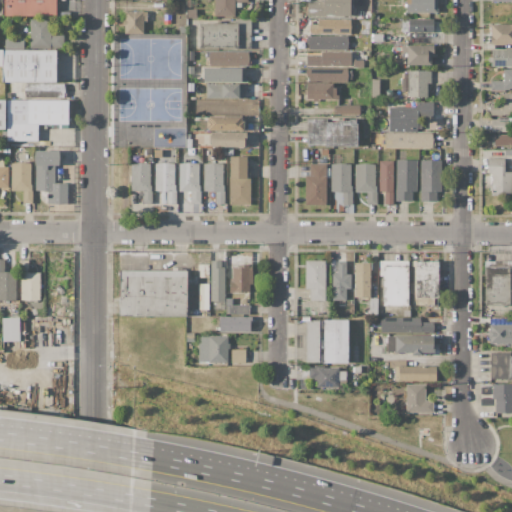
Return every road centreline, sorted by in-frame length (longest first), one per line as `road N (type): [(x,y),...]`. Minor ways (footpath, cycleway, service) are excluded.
road 1 (tertiary): [(95,0),(92,511)]
road 2 (residential): [(0,232),(511,232)]
road 3 (residential): [(463,0),(462,412),(473,446)]
road 4 (residential): [(277,0),(276,371)]
road 5 (motorway): [(369,511),(151,458)]
road 6 (motorway): [(151,458),(0,435)]
road 7 (motorway): [(0,478),(148,501)]
